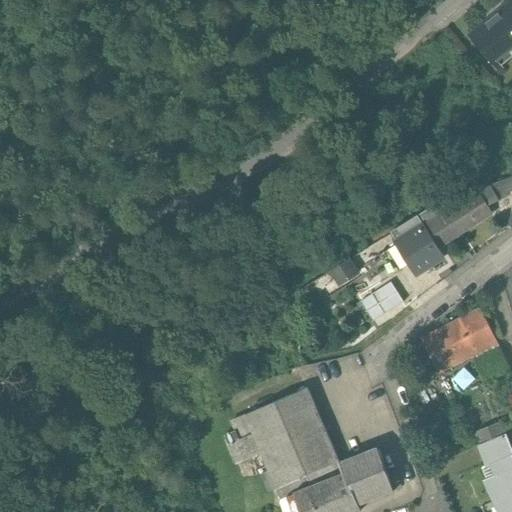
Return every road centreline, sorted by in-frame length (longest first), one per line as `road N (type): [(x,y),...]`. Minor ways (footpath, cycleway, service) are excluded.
road 1 (residential): [(0,307),(254,164),(454,0)]
road 2 (residential): [(511,252),(370,363)]
